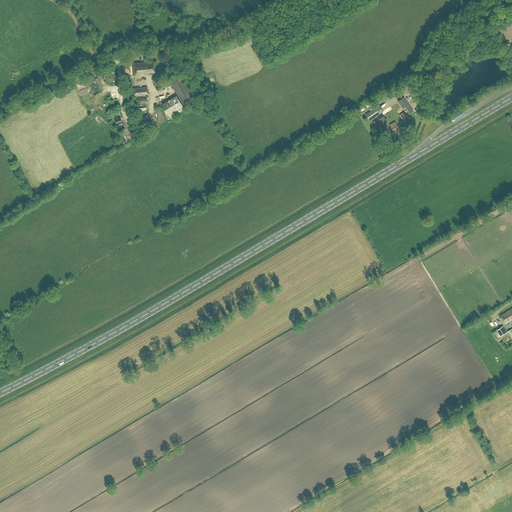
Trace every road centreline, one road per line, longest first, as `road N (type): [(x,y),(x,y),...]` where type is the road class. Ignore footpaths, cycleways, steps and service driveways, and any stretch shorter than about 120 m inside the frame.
road 1 (primary): [(0,392),(511,97)]
road 2 (track): [(284,0),(193,47),(116,55),(0,113)]
road 3 (track): [(511,20),(401,88)]
